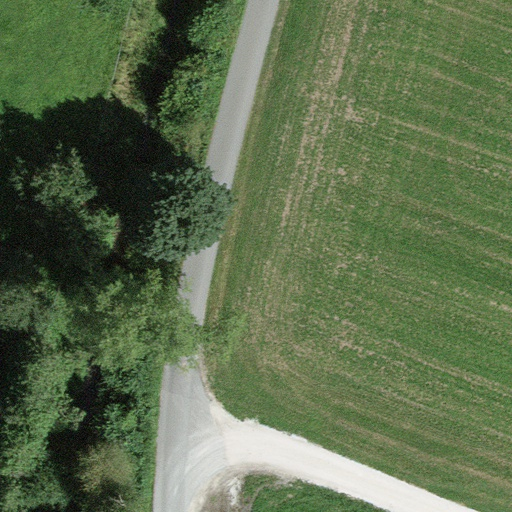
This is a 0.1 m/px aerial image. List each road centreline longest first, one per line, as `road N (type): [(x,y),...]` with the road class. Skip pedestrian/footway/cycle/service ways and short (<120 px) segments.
road 1 (track): [(258,0),(176,367),(175,511)]
road 2 (track): [(175,438),(245,438),(433,511)]
